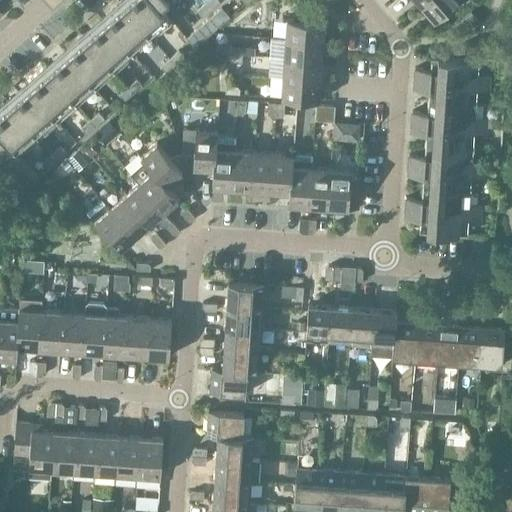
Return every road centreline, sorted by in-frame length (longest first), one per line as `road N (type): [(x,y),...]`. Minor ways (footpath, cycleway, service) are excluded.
road 1 (residential): [(392,256),(406,45),(365,0)]
road 2 (residential): [(392,256),(194,245)]
road 3 (residential): [(181,398),(50,389),(0,399)]
road 4 (residential): [(181,398),(194,245)]
road 5 (residential): [(511,267),(392,256)]
